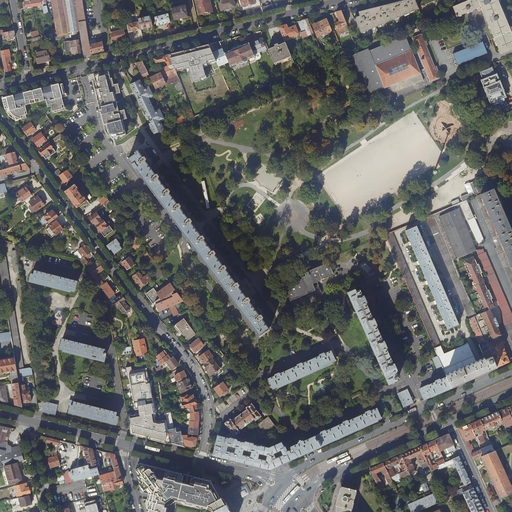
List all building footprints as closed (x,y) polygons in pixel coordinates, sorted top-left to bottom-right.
[(50,0),(56,29),(51,30),(52,34),(52,35),(53,35),(73,31),(77,31),(81,30),(85,57),(92,55),(91,54),(90,45),(87,26),(82,0),(50,0)] [(196,0),(195,0),(199,15),(203,14),(204,13),(208,12),(210,12),(213,12),(210,0),(196,0)] [(216,3),(217,9),(221,8),(221,10),(236,7),(234,0),(218,0),(219,2),(216,3)] [(407,0),(358,12),(359,16),(355,18),(362,33),(419,9),(415,0),(407,0)] [(454,7),(457,14),(456,14),(457,16),(477,7),(479,11),(483,9),(497,41),(499,40),(503,52),(511,48),(511,33),(499,3),(492,6),(489,0),(469,0),(454,7)] [(172,8),(175,20),(189,16),(186,4),(172,8)] [(335,24),(339,35),(349,30),(341,11),(336,12),(340,22),(335,24)] [(168,13),(155,17),(157,25),(171,22),(168,13)] [(327,15),(330,23),(335,21),(332,14),(327,15)] [(150,16),(139,19),(139,21),(141,29),(153,27),(150,16)] [(298,22),(302,32),(300,33),(302,38),(313,33),(307,20),(298,22)] [(319,22),(325,34),(327,33),(328,34),(332,32),(332,31),(327,21),(325,22),(325,20),(319,22)] [(129,32),(141,29),(139,21),(128,24),(128,27),(129,32)] [(278,27),(285,42),(299,36),(298,35),(299,35),(298,34),(300,33),(302,32),(298,22),(293,23),(294,26),(288,29),(286,25),(278,27)] [(313,27),(317,37),(318,38),(322,36),(322,35),(325,34),(319,22),(314,24),(315,26),(313,27)] [(132,45),(129,32),(128,27),(125,28),(126,33),(125,33),(124,28),(116,31),(115,27),(114,26),(111,26),(111,28),(110,28),(114,49),(116,49),(115,42),(127,39),(127,40),(128,46),(132,45)] [(9,29),(0,30),(0,33),(3,33),(4,39),(16,37),(14,31),(9,32),(9,29)] [(426,71),(431,82),(440,79),(437,73),(435,67),(426,46),(424,40),(422,34),(413,38),(417,49),(412,51),(406,36),(370,51),(369,49),(352,56),(358,73),(361,72),(370,94),(385,88),(391,86),(394,93),(424,81),(421,73),(426,71)] [(249,44),(255,57),(257,61),(259,59),(260,59),(261,58),(261,57),(261,56),(259,52),(266,49),(265,46),(262,39),(249,44)] [(67,54),(81,52),(79,40),(70,41),(70,40),(65,41),(67,54)] [(102,42),(90,45),(91,54),(104,50),(102,42)] [(483,42),(454,54),(453,54),(458,66),(458,65),(487,53),(488,53),(483,42)] [(224,53),(229,63),(231,67),(237,64),(238,64),(248,60),(248,59),(255,57),(249,44),(249,43),(239,47),(240,50),(238,51),(236,52),(235,49),(224,53)] [(286,43),(269,51),(275,64),(292,57),(286,43)] [(209,44),(169,55),(176,71),(186,69),(187,72),(189,72),(192,83),(207,79),(207,78),(209,77),(206,66),(217,63),(215,59),(213,53),(212,51),(209,44)] [(5,69),(5,71),(11,70),(8,56),(11,55),(9,49),(1,51),(5,69)] [(213,53),(215,59),(217,63),(219,67),(229,63),(224,53),(222,49),(213,53)] [(48,50),(36,53),(38,63),(50,60),(48,50)] [(166,84),(170,91),(179,87),(181,91),(184,90),(180,81),(177,75),(176,71),(169,55),(154,58),(156,64),(167,61),(169,66),(160,70),(161,73),(166,84)] [(143,77),(144,77),(144,78),(147,76),(149,75),(142,61),(137,63),(143,77)] [(482,80),(484,86),(484,87),(488,97),(489,97),(491,103),(493,103),(496,110),(508,105),(505,98),(507,97),(504,90),(505,90),(502,84),(501,80),(500,80),(498,73),(496,74),(493,67),(481,72),(483,79),(482,80)] [(111,78),(109,71),(94,75),(97,89),(96,89),(95,89),(100,107),(101,107),(102,109),(102,111),(101,111),(105,124),(106,124),(108,131),(114,139),(118,136),(121,140),(126,137),(127,136),(126,129),(123,120),(125,119),(125,118),(127,117),(126,114),(126,112),(125,110),(119,111),(115,94),(121,93),(120,88),(119,85),(115,86),(115,85),(114,85),(112,77),(111,78)] [(161,73),(150,78),(156,89),(166,84),(161,73)] [(140,80),(131,84),(133,90),(135,94),(141,107),(142,108),(150,124),(155,134),(165,130),(160,120),(165,118),(160,109),(155,111),(149,98),(153,96),(149,86),(144,88),(140,80)] [(7,98),(3,99),(6,109),(10,108),(11,115),(15,114),(17,121),(27,118),(26,115),(28,115),(25,106),(31,104),(30,102),(40,100),(41,102),(46,100),(48,107),(51,107),(53,111),(53,112),(59,110),(63,109),(62,106),(62,105),(64,105),(61,95),(65,94),(63,88),(60,89),(59,84),(59,83),(51,84),(51,86),(47,87),(46,86),(43,86),(44,88),(42,88),(41,87),(37,88),(37,90),(28,92),(27,91),(23,92),(23,93),(21,94),(21,92),(18,93),(18,94),(14,96),(6,98),(7,98)] [(182,114),(185,121),(195,117),(192,109),(182,114)] [(31,123),(23,128),(28,136),(36,130),(31,123)] [(41,133),(33,139),(38,147),(47,140),(41,133)] [(49,143),(40,150),(40,151),(43,155),(47,160),(56,152),(49,143)] [(0,156),(6,154),(17,151),(13,146),(7,148),(0,150),(0,156)] [(129,158),(260,335),(270,328),(138,150),(136,152),(137,153),(129,158)] [(17,151),(6,154),(8,160),(9,160),(10,164),(18,162),(16,157),(20,156),(17,151)] [(26,163),(0,170),(0,176),(22,171),(22,172),(30,169),(26,163)] [(59,170),(52,175),(56,179),(60,176),(62,174),(59,170)] [(60,176),(65,183),(73,177),(72,176),(71,174),(67,170),(62,174),(60,176)] [(478,180),(474,182),(479,194),(483,192),(478,180)] [(465,184),(469,193),(473,191),(470,183),(469,182),(465,184)] [(76,184),(65,192),(80,213),(91,205),(88,201),(88,200),(85,197),(84,198),(77,189),(78,188),(76,184)] [(24,201),(32,195),(26,187),(17,194),(23,202),(24,201)] [(511,268),(511,231),(494,189),(480,195),(511,268)] [(469,193),(461,197),(463,202),(476,196),(475,195),(473,191),(469,193)] [(32,195),(24,201),(27,206),(26,206),(32,214),(45,205),(38,196),(36,198),(34,194),(32,195)] [(98,199),(102,205),(109,200),(104,194),(98,199)] [(495,249),(511,288),(511,268),(480,195),(475,197),(497,248),(495,249)] [(502,312),(504,323),(511,342),(511,323),(511,322),(511,315),(485,253),(484,253),(482,250),(480,251),(480,250),(476,251),(474,246),(484,242),(466,201),(433,215),(453,261),(476,251),(502,312)] [(39,220),(44,227),(58,217),(55,213),(53,210),(44,216),(45,216),(43,217),(39,220)] [(102,210),(90,218),(94,224),(95,222),(97,225),(103,221),(100,217),(104,213),(102,210)] [(426,218),(470,319),(476,316),(453,261),(433,215),(426,218)] [(96,226),(105,237),(114,231),(110,226),(108,227),(103,220),(103,221),(97,225),(96,226)] [(50,235),(52,238),(56,235),(64,229),(57,221),(50,227),(46,230),(48,232),(47,232),(50,236),(50,235)] [(417,226),(406,231),(448,330),(459,325),(417,226)] [(447,378),(451,388),(486,373),(497,367),(493,357),(485,360),(485,358),(480,360),(476,362),(469,344),(445,354),(392,232),(390,233),(386,235),(399,266),(438,357),(442,366),(447,378)] [(136,237),(130,242),(133,247),(140,242),(136,237)] [(17,370),(23,369),(3,240),(0,239),(0,263),(1,271),(11,332),(12,341),(15,357),(15,358),(17,370)] [(108,246),(110,250),(111,249),(115,254),(122,249),(120,245),(120,244),(117,239),(108,246)] [(53,241),(43,248),(41,250),(47,251),(56,245),(53,241)] [(140,242),(133,247),(136,250),(143,246),(140,242)] [(91,252),(86,245),(79,250),(84,258),(91,252)] [(141,249),(150,261),(153,259),(144,247),(141,249)] [(129,257),(123,263),(128,270),(135,264),(129,257)] [(469,320),(479,345),(501,336),(498,327),(496,328),(493,322),(495,321),(494,319),(490,310),(495,308),(491,299),(489,300),(486,292),(487,291),(484,282),(481,274),(479,274),(475,266),(477,265),(473,257),(464,261),(475,286),(486,312),(476,316),(470,319),(469,320)] [(88,269),(91,273),(101,265),(99,262),(91,267),(88,269)] [(306,276),(284,285),(291,301),(306,294),(308,299),(322,293),(318,282),(334,275),(329,262),(327,263),(323,265),(306,272),(306,273),(305,274),(306,276)] [(371,277),(375,274),(367,263),(363,266),(371,277)] [(101,287),(107,282),(111,279),(109,276),(102,281),(97,275),(104,269),(101,265),(91,273),(101,287)] [(154,273),(159,280),(163,276),(165,275),(160,269),(154,273)] [(32,274),(30,281),(71,291),(71,289),(75,290),(77,282),(77,281),(35,271),(34,274),(32,274)] [(139,272),(134,276),(134,277),(133,278),(137,283),(138,283),(141,287),(151,279),(149,276),(146,276),(143,278),(139,272)] [(115,293),(107,282),(101,287),(105,292),(109,298),(115,294),(115,293)] [(183,301),(171,284),(158,293),(154,288),(146,294),(153,305),(156,303),(159,311),(170,307),(174,317),(179,315),(175,304),(183,301)] [(348,293),(389,384),(397,380),(397,379),(399,378),(395,371),(397,370),(396,369),(398,368),(397,364),(394,365),(394,364),(393,364),(385,348),(386,347),(386,346),(388,345),(386,341),(384,342),(384,341),(383,342),(375,325),(376,325),(376,323),(378,322),(377,319),(374,320),(374,319),(373,319),(365,303),(366,302),(366,301),(368,300),(366,296),(364,297),(364,296),(363,296),(360,291),(356,292),(355,290),(348,293)] [(118,298),(115,294),(109,298),(112,302),(115,300),(118,305),(117,305),(119,308),(120,307),(124,313),(126,311),(129,309),(130,308),(124,301),(125,300),(122,295),(118,298)] [(176,325),(188,341),(196,335),(184,319),(176,325)] [(0,342),(12,341),(11,332),(0,333),(0,342)] [(199,338),(190,344),(196,351),(204,345),(199,338)] [(64,349),(64,350),(104,361),(106,353),(104,352),(104,349),(62,339),(60,348),(64,349)] [(144,339),(134,341),(137,356),(147,353),(144,339)] [(493,357),(497,367),(498,368),(511,360),(511,359),(509,353),(506,354),(501,343),(489,348),(491,351),(483,355),(485,358),(485,360),(493,357)] [(167,361),(172,358),(169,354),(168,354),(165,350),(157,356),(160,360),(158,362),(161,366),(167,361)] [(208,350),(199,357),(205,364),(213,359),(214,358),(208,350)] [(299,366),(280,374),(279,372),(276,374),(277,375),(276,375),(277,376),(270,379),(274,388),(278,387),(278,388),(332,363),(332,362),(335,361),(331,351),(324,354),(323,352),(320,354),(321,355),(320,355),(321,356),(302,364),(302,363),(302,364),(301,362),(298,364),(299,365),(298,365),(299,366)] [(172,358),(167,361),(173,369),(179,365),(176,362),(177,361),(173,357),(172,358)] [(433,359),(437,368),(442,366),(438,357),(433,359)] [(19,383),(17,370),(15,358),(0,360),(0,372),(11,371),(11,376),(12,380),(13,384),(19,383)] [(204,365),(212,376),(220,369),(213,359),(205,364),(204,365)] [(20,378),(33,376),(32,369),(30,368),(23,369),(17,370),(19,383),(22,403),(32,402),(30,391),(25,391),(24,385),(21,385),(20,378)] [(132,433),(171,444),(170,438),(169,430),(167,422),(167,421),(161,423),(154,421),(153,413),(159,413),(156,400),(154,400),(150,379),(147,379),(145,370),(130,373),(136,409),(140,408),(141,414),(128,416),(132,433)] [(179,383),(188,379),(184,371),(175,375),(179,383)] [(189,378),(188,379),(179,383),(177,384),(182,393),(193,387),(189,378)] [(436,382),(420,390),(424,400),(451,388),(447,378),(440,381),(439,380),(438,378),(435,380),(436,381),(436,382)] [(223,382),(214,389),(220,397),(229,390),(223,382)] [(22,407),(22,403),(19,383),(13,384),(12,384),(15,405),(22,407)] [(398,394),(404,407),(413,403),(407,390),(398,394)] [(190,406),(197,404),(195,398),(195,399),(194,395),(188,396),(188,395),(181,397),(184,408),(190,406)] [(71,405),(69,412),(116,424),(117,423),(118,417),(115,416),(116,412),(70,401),(69,405),(71,405)] [(53,411),(56,411),(57,406),(41,402),(43,412),(52,414),(53,411)] [(191,413),(199,411),(197,404),(190,406),(191,413)] [(231,419),(225,424),(233,434),(235,436),(237,435),(241,432),(239,431),(255,419),(256,421),(262,417),(252,404),(246,408),(247,410),(232,421),(231,419)] [(498,411),(503,422),(505,428),(511,424),(511,417),(507,407),(498,411)] [(297,445),(292,447),(292,448),(293,449),(295,451),(297,456),(298,456),(324,445),(381,419),(377,409),(370,412),(370,411),(369,411),(369,410),(366,411),(366,413),(366,414),(348,422),(348,421),(347,421),(347,420),(344,421),(344,423),(344,424),(326,432),(325,431),(324,430),(321,431),(322,433),(322,434),(318,435),(303,442),(303,441),(302,442),(301,440),(298,441),(296,444),(297,445)] [(481,419),(485,430),(491,427),(492,428),(493,428),(493,429),(494,429),(495,429),(495,428),(496,428),(497,428),(497,427),(497,426),(497,425),(498,425),(503,422),(498,411),(481,419)] [(253,429),(261,439),(267,435),(270,440),(271,440),(281,432),(269,417),(253,429)] [(470,424),(475,434),(478,433),(479,435),(483,433),(483,431),(485,430),(481,419),(470,424)] [(184,447),(184,445),(182,435),(181,431),(177,432),(176,428),(171,429),(170,421),(167,422),(169,430),(170,438),(171,444),(178,446),(184,447)] [(460,429),(468,447),(472,446),(472,444),(471,445),(469,440),(476,437),(475,434),(470,424),(460,429)] [(0,425),(0,454),(0,467),(5,466),(2,456),(4,455),(11,428),(0,425)] [(434,440),(439,451),(445,448),(447,453),(455,449),(453,445),(448,433),(434,440)] [(478,443),(481,449),(484,455),(494,451),(492,446),(492,445),(483,449),(480,443),(485,441),(483,434),(478,436),(480,442),(478,443)] [(182,435),(184,445),(191,447),(192,445),(195,446),(197,438),(192,437),(192,438),(190,437),(190,438),(187,438),(187,435),(182,435)] [(229,459),(231,452),(227,451),(228,445),(232,446),(234,438),(231,438),(230,438),(218,436),(213,455),(229,459)] [(234,438),(232,446),(236,447),(235,453),(231,452),(229,459),(245,463),(247,456),(243,455),(244,449),(248,450),(250,442),(246,441),(245,442),(238,441),(237,439),(234,438)] [(444,462),(443,460),(439,451),(434,440),(420,446),(429,468),(431,471),(437,468),(437,466),(444,462)] [(73,444),(66,442),(68,452),(75,450),(73,444)] [(247,456),(245,463),(261,466),(262,460),(258,458),(260,453),(264,454),(265,447),(261,446),(254,445),(254,443),(250,442),(248,450),(252,451),(251,457),(247,456)] [(280,457),(283,463),(298,456),(297,456),(295,451),(293,449),(288,451),(286,446),(285,447),(282,442),(275,445),(278,452),(281,450),(284,455),(280,457)] [(267,455),(266,460),(262,460),(261,466),(271,469),(283,463),(280,457),(276,458),(274,454),(278,452),(275,445),(269,448),(265,447),(264,454),(267,455)] [(75,481),(99,474),(100,474),(93,449),(84,446),(84,448),(85,451),(89,465),(72,469),(72,471),(70,472),(69,473),(70,477),(71,477),(72,479),(74,479),(75,481)] [(401,455),(407,469),(390,477),(391,480),(400,476),(401,478),(411,473),(414,472),(416,471),(410,459),(417,455),(424,470),(429,468),(420,446),(401,455)] [(471,454),(474,460),(481,456),(484,455),(481,449),(479,450),(475,452),(471,454)] [(17,463),(20,462),(18,451),(4,455),(2,456),(5,466),(17,463)] [(500,498),(501,498),(511,492),(511,488),(495,451),(494,451),(484,455),(481,456),(500,498)] [(114,467),(118,466),(115,454),(110,453),(114,467)] [(457,454),(443,460),(444,462),(458,456),(457,454)] [(383,463),(385,469),(386,468),(390,477),(407,469),(401,455),(383,463)] [(51,468),(61,465),(58,456),(48,459),(51,468)] [(458,456),(444,462),(437,466),(437,468),(438,469),(454,462),(464,484),(459,486),(460,489),(453,491),(455,495),(473,487),(458,456)] [(17,463),(5,466),(10,484),(21,481),(20,477),(21,477),(17,463)] [(220,498),(211,481),(202,479),(198,478),(194,477),(191,479),(190,484),(186,483),(183,482),(184,477),(181,473),(139,463),(138,468),(136,470),(139,475),(138,476),(140,479),(139,480),(141,483),(139,484),(144,491),(148,488),(151,492),(149,500),(150,501),(149,505),(148,505),(147,508),(149,508),(148,511),(165,511),(167,507),(164,507),(165,504),(163,504),(164,501),(171,495),(172,497),(173,496),(179,497),(182,498),(186,499),(185,501),(207,506),(208,504),(220,498)] [(370,469),(375,481),(382,496),(386,494),(384,489),(381,482),(378,477),(377,477),(375,473),(380,471),(382,475),(384,474),(390,487),(394,485),(391,480),(390,477),(386,468),(385,469),(383,463),(370,469)] [(122,479),(118,466),(114,467),(115,471),(117,480),(122,479)] [(109,482),(117,480),(115,471),(100,476),(102,484),(106,483),(109,482)] [(117,480),(109,482),(112,490),(119,488),(118,485),(123,483),(122,479),(117,480)] [(26,484),(15,487),(18,496),(31,493),(32,491),(31,488),(29,487),(29,486),(27,486),(26,484)] [(247,484),(235,490),(241,501),(253,495),(247,484)] [(342,487),(337,508),(337,509),(337,511),(336,511),(350,511),(351,511),(351,510),(356,491),(342,487)] [(463,494),(471,511),(470,511),(466,511),(467,511),(466,511),(461,511),(460,510),(457,511),(483,511),(473,487),(455,495),(448,498),(450,502),(453,501),(455,506),(458,504),(455,500),(461,498),(459,495),(463,494)] [(436,489),(408,502),(403,504),(406,511),(417,511),(441,502),(436,489)] [(70,511),(70,509),(74,508),(74,511),(78,511),(82,511),(81,511),(110,511),(105,494),(102,495),(103,499),(95,501),(95,502),(61,511),(60,511),(70,511)] [(30,495),(19,498),(22,507),(32,504),(30,495)] [(231,511),(224,499),(222,500),(221,497),(220,498),(208,504),(207,506),(210,507),(212,510),(210,511),(211,511),(231,511)] [(500,498),(493,501),(495,506),(503,502),(501,498),(500,498)]
